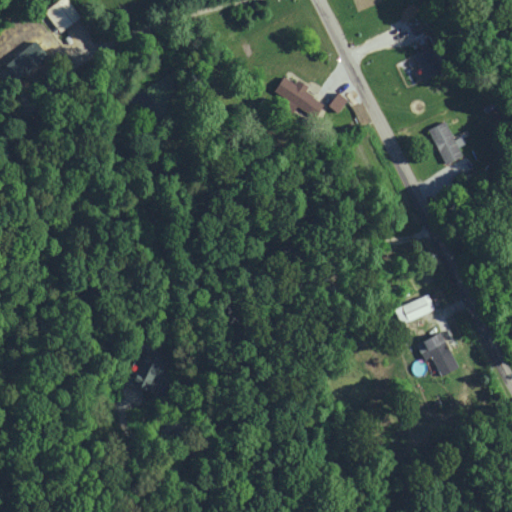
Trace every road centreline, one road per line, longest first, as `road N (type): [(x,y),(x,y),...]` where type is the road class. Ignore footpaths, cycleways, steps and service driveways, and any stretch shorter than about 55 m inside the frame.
road 1 (residential): [(511,377),(315,0)]
road 2 (residential): [(95,47),(236,0)]
